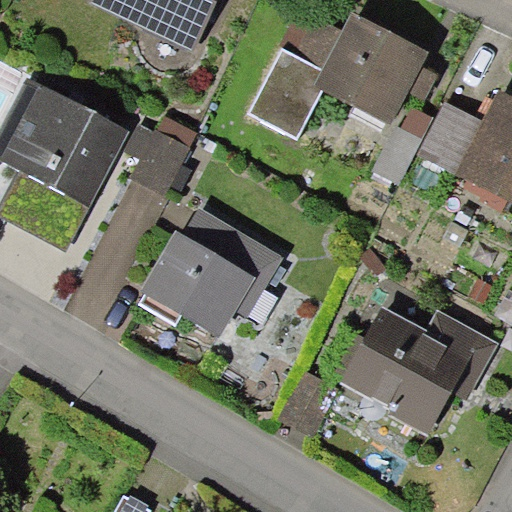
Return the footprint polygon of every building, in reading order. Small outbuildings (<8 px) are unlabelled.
[(218,0),(90,0),(90,1),(194,50),(218,0)] [(279,46),(282,48),(322,68),(341,30),(298,9),(279,46)] [(322,68),(282,48),(247,113),(298,140),(325,90),(391,125),(408,92),(425,101),(439,75),(421,66),(429,51),(352,10),(341,30),(322,68)] [(0,128),(0,159),(19,170),(0,204),(0,217),(65,252),(130,130),(27,76),(0,128)] [(511,95),(499,89),(483,120),(455,174),(469,181),(508,200),(511,202),(511,95)] [(455,174),(483,120),(446,101),(418,155),(455,174)] [(399,184),(433,117),(412,106),(402,127),(396,124),(372,170),(399,184)] [(165,115),(158,130),(189,146),(197,131),(165,115)] [(140,159),(154,130),(139,122),(124,151),(140,159)] [(181,164),(190,146),(189,146),(158,130),(155,129),(154,130),(140,159),(130,176),(165,194),(169,187),(181,164)] [(193,170),(181,164),(169,187),(181,193),(193,170)] [(502,211),(508,200),(469,181),(463,192),(502,211)] [(283,258),(199,207),(183,233),(176,229),(139,290),(145,293),(181,315),(219,338),(235,311),(247,318),(269,282),(279,265),(283,258)] [(287,270),(279,265),(269,282),(276,286),(287,270)] [(175,325),(181,315),(145,293),(139,304),(175,325)] [(428,329),(383,305),(342,382),(391,408),(388,414),(429,435),(452,392),(468,400),(499,342),(438,310),(428,329)] [(339,388),(303,370),(278,419),(314,437),(339,388)] [(129,497),(124,494),(113,511),(151,511),(152,510),(148,508),(149,504),(131,494),(129,497)]
